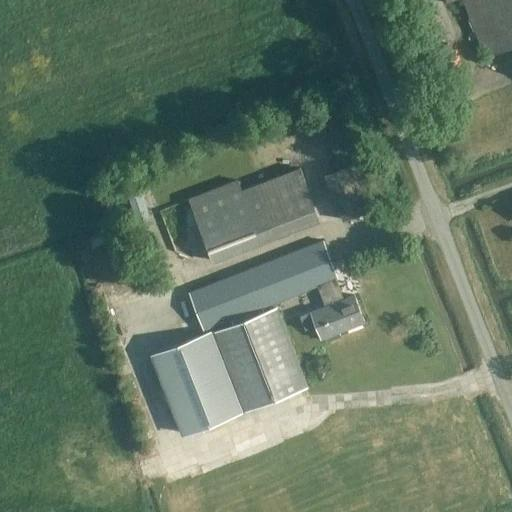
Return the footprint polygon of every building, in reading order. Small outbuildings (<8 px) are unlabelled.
[(511,0),(464,0),(485,55),(511,44),(511,0)] [(356,161),(324,174),(342,221),(374,208),(362,178),(356,161)] [(317,215),(300,169),(242,191),(238,179),(190,198),(214,260),(277,235),(275,231),(317,215)] [(381,200),(377,191),(371,193),(375,203),(381,200)] [(325,305),(312,311),(299,316),(304,329),(317,323),(322,337),(364,321),(353,295),(344,298),(336,277),(337,276),(322,239),(189,291),(203,328),(317,284),(325,305)] [(279,307),(214,332),(155,355),(186,433),(309,385),(279,307)] [(294,446),(281,451),(274,432),(258,438),(262,447),(250,451),(259,477),(300,463),(294,446)] [(177,473),(176,492),(201,493),(202,474),(177,473)] [(256,511),(244,478),(220,487),(229,511),(256,511)] [(297,511),(284,480),(264,489),(273,511),(297,511)]
